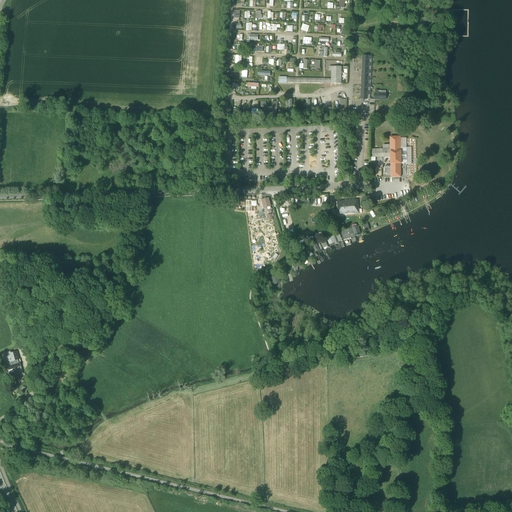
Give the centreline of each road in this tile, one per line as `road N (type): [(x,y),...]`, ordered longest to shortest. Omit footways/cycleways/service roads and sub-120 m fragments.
road 1 (unclassified): [(0,196),(346,186),(350,90)]
road 2 (track): [(0,418),(32,391),(0,274)]
